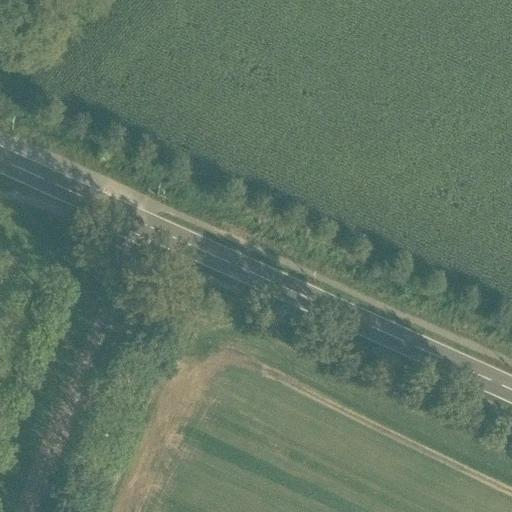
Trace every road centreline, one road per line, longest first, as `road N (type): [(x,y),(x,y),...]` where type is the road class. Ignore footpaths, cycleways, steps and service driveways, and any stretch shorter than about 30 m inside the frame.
road 1 (secondary): [(511,390),(145,225)]
road 2 (unclassified): [(28,511),(145,225)]
road 3 (secondary): [(145,225),(0,159)]
